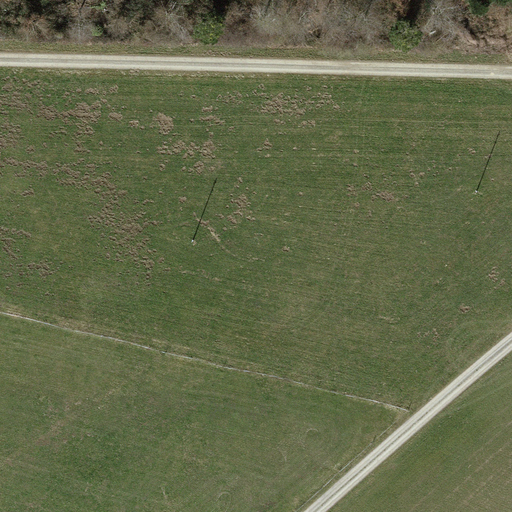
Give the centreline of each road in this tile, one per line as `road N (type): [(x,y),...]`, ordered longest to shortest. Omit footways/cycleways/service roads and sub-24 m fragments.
road 1 (track): [(0,69),(511,73)]
road 2 (track): [(318,511),(511,344)]
